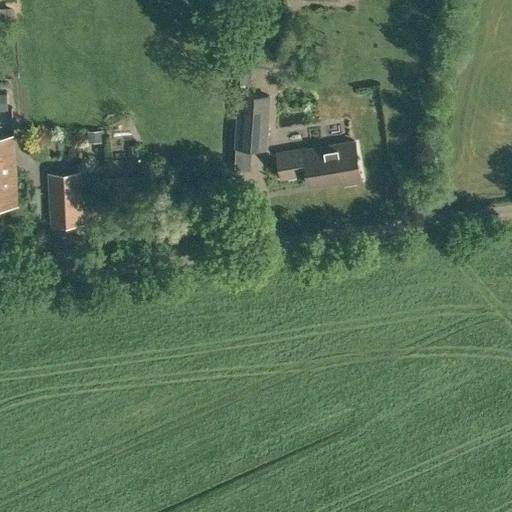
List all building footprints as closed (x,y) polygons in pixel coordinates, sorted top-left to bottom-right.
[(267,97),(237,96),(235,148),(265,149),(267,97)] [(77,141),(105,141),(105,128),(77,128),(77,141)] [(0,204),(17,204),(14,135),(0,136),(1,160),(0,160),(0,204)] [(333,180),(327,145),(304,150),(304,148),(276,154),(281,178),(308,173),(310,184),(333,180)] [(77,204),(81,203),(80,172),(50,173),(51,196),(77,196),(77,204)] [(144,196),(143,176),(109,179),(110,199),(144,196)]
